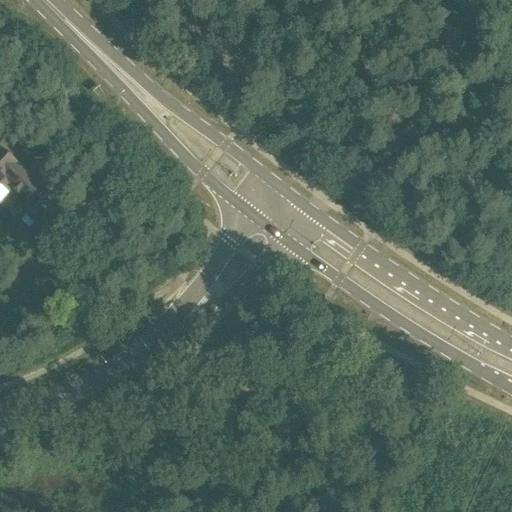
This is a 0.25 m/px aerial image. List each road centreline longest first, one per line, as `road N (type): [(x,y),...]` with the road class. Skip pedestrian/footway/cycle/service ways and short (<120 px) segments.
road 1 (secondary): [(285,245),(511,389)]
road 2 (secondary): [(79,34),(164,135),(248,213)]
road 3 (secondary): [(271,187),(79,34)]
road 4 (secondary): [(511,348),(308,216)]
road 5 (unclassified): [(0,410),(45,399),(161,346)]
road 6 (unclassified): [(161,346),(217,309),(285,245)]
road 7 (unclassified): [(248,213),(161,346)]
